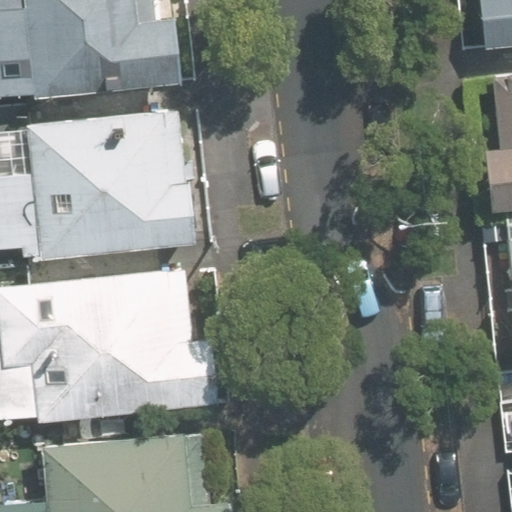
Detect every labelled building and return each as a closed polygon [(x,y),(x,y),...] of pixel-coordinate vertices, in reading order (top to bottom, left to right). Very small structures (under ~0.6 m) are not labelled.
[(0,0),(0,89),(170,70),(163,8),(151,9),(150,0),(0,0)] [(511,0),(467,0),(472,37),(511,32),(511,0)] [(481,203),(511,199),(511,67),(487,70),(495,140),(475,142),(481,203)] [(29,249),(179,233),(166,105),(15,122),(16,126),(0,128),(0,239),(9,239),(9,246),(28,244),(29,249)] [(511,210),(505,212),(508,232),(502,233),(511,326),(511,210)] [(0,407),(25,405),(26,412),(204,393),(197,329),(182,332),(175,265),(155,268),(155,264),(0,279),(0,407)] [(0,511),(218,511),(216,492),(198,494),(190,425),(32,442),(37,495),(0,498),(0,511)]
